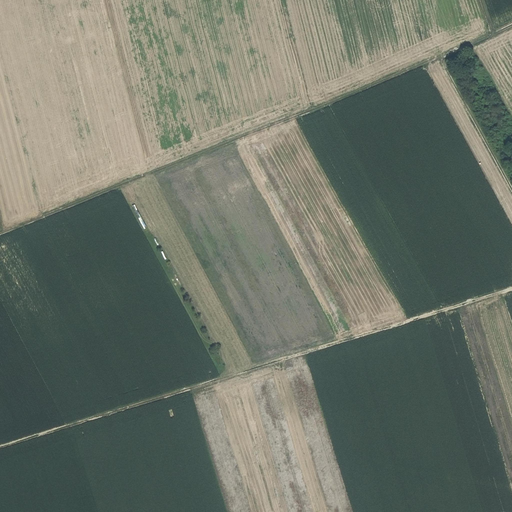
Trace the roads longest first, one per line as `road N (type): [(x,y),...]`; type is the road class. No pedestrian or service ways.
road 1 (track): [(0,233),(511,23)]
road 2 (track): [(0,446),(511,287)]
